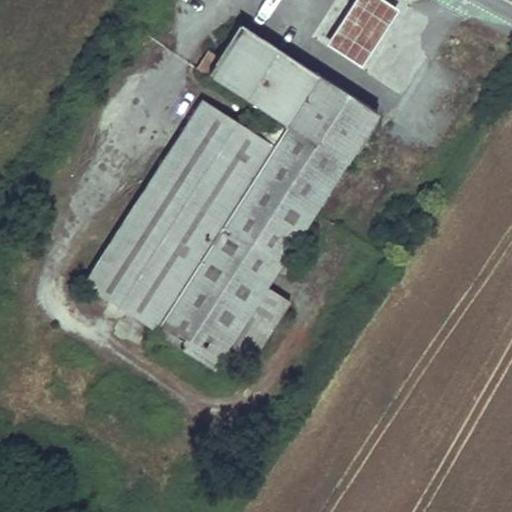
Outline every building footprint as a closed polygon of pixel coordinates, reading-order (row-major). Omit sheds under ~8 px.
[(355,0),(345,16),(326,44),(360,67),(379,38),(396,11),(379,0),(355,0)] [(377,115),(313,74),(240,26),(208,76),(268,115),(286,127),(273,149),(245,131),(201,102),(84,283),(151,327),(214,368),(223,354),(248,370),(291,304),(266,288),(277,270),(285,257),(377,115)] [(196,69),(207,76),(218,58),(207,52),(196,69)] [(268,115),(245,131),(273,149),(286,127),(268,115)] [(277,270),(288,277),(296,264),(285,257),(277,270)]
